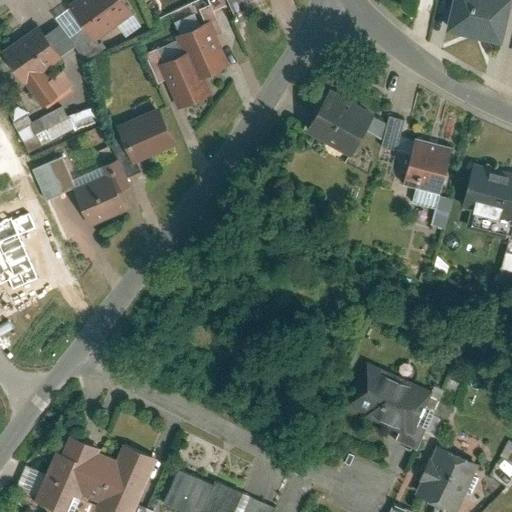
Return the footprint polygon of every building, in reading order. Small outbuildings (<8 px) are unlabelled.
[(132,0),(79,0),(71,5),(95,45),(142,17),(132,0)] [(483,0),(457,0),(451,26),(476,31),(483,0)] [(509,0),(483,0),(476,31),(501,37),(509,0)] [(187,56),(164,66),(183,111),(218,96),(212,81),(240,72),(218,23),(179,37),(187,56)] [(47,24),(3,54),(27,89),(71,59),(47,24)] [(305,126),(348,151),(371,111),(329,86),(305,126)] [(386,112),(379,128),(392,134),(399,118),(386,112)] [(173,113),(122,127),(132,164),(184,150),(173,113)] [(399,177),(441,189),(452,150),(410,138),(399,177)] [(41,198),(59,190),(46,159),(27,167),(41,198)] [(463,200),(511,216),(511,170),(477,159),(463,200)] [(116,176),(74,192),(87,227),(129,211),(116,176)] [(350,402),(413,431),(436,383),(373,354),(350,402)] [(122,468),(96,458),(99,450),(64,437),(37,504),(57,511),(74,511),(83,490),(108,500),(104,511),(105,511),(143,511),(146,506),(136,501),(153,458),(129,449),(122,468)] [(482,461),(439,442),(416,492),(460,511),(482,461)] [(231,511),(239,494),(182,467),(163,508),(171,511),(231,511)]
